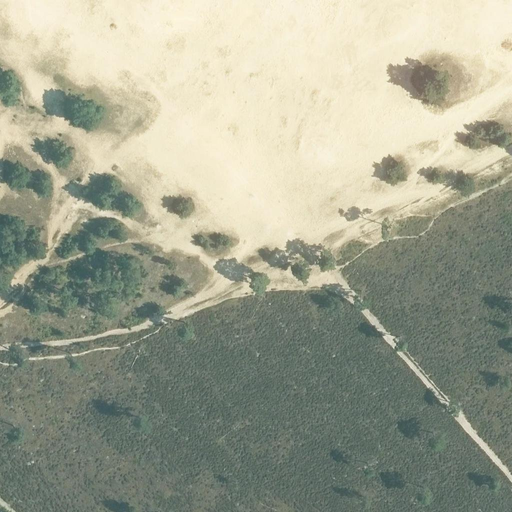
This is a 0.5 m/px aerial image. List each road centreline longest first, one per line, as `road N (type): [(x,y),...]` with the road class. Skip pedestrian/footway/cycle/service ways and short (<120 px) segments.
road 1 (track): [(0,350),(202,311),(319,259)]
road 2 (track): [(319,259),(369,248),(511,170)]
